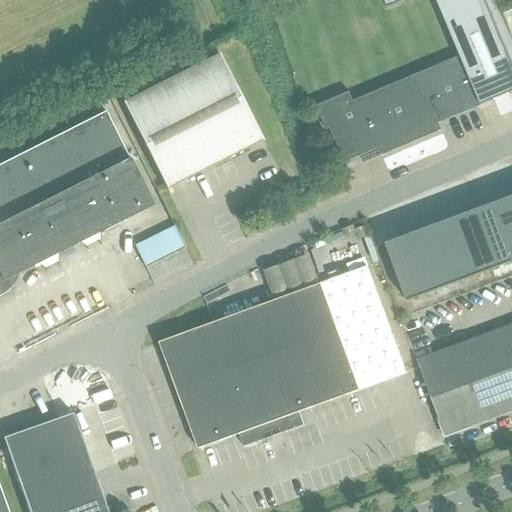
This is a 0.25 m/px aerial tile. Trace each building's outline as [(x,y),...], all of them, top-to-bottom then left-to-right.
[(349,92),(316,106),(326,130),(330,128),(344,163),(360,156),(363,164),(442,130),(439,123),(480,106),(511,91),(511,65),(484,0),(435,0),(460,56),(353,102),(349,92)] [(262,140),(248,113),(219,54),(123,103),(166,188),(262,140)] [(116,110),(0,159),(0,264),(4,273),(158,207),(116,110)] [(434,150),(451,145),(447,131),(430,136),(434,150)] [(511,199),(498,205),(511,243),(511,199)] [(511,262),(511,243),(498,205),(461,218),(482,274),(511,262)] [(482,274),(461,218),(424,232),(445,288),(482,274)] [(178,223),(139,240),(149,263),(188,246),(178,223)] [(386,246),(407,302),(445,288),(424,232),(386,246)] [(368,267),(345,275),(159,343),(198,449),(239,434),(244,447),(304,425),(299,412),(407,373),(368,267)] [(511,325),(417,361),(445,436),(511,410),(511,325)] [(125,511),(121,510),(120,511),(107,511),(72,413),(3,438),(29,511),(125,511)]
